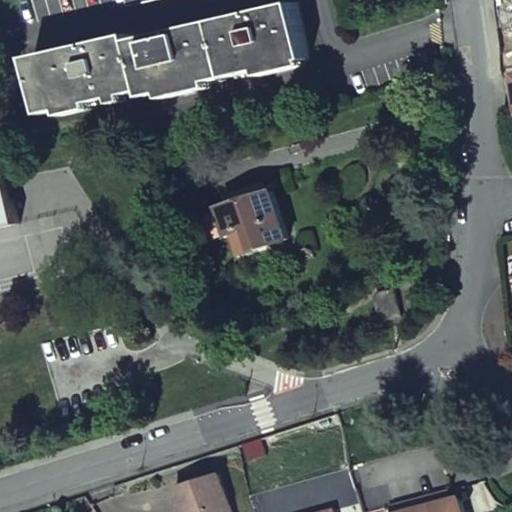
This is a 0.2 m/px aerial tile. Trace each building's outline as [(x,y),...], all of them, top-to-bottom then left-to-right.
[(135,35),(33,59),(46,116),(146,92),(148,98),(312,60),(299,4),(137,41),(135,35)] [(149,165),(115,170),(128,247),(162,242),(149,165)] [(0,229),(20,224),(10,180),(0,182),(0,229)] [(264,184),(220,198),(223,209),(232,236),(237,250),(255,245),(257,250),(289,240),(275,192),(268,194),(264,184)] [(223,209),(205,214),(213,241),(232,236),(223,209)] [(396,291),(376,296),(383,323),(403,318),(396,291)] [(177,490),(183,511),(232,511),(221,476),(177,490)] [(450,494),(439,497),(441,505),(452,502),(450,494)] [(439,497),(423,501),(426,511),(465,511),(462,500),(452,502),(441,505),(439,497)] [(426,511),(423,501),(407,506),(408,511),(426,511)]
